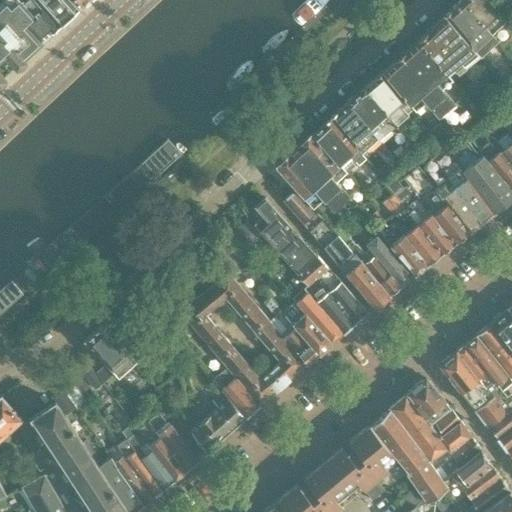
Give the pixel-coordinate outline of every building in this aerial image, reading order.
[(0,0),(0,78),(1,78),(18,62),(21,60),(20,59),(22,57),(23,57),(40,42),(23,21),(33,13),(23,1),(21,0),(20,0),(19,0),(0,0)] [(35,0),(23,0),(23,1),(33,13),(23,21),(40,42),(58,26),(35,0)] [(71,0),(35,0),(58,26),(78,8),(71,0)] [(443,14),(444,15),(480,57),(497,42),(491,34),(462,0),(460,0),(450,9),(450,8),(443,14)] [(462,0),(491,34),(509,18),(493,0),(462,0)] [(417,39),(448,75),(454,70),(458,75),(480,57),(444,15),(431,26),(417,39)] [(404,50),(399,54),(446,109),(454,103),(442,88),(452,80),(448,75),(417,39),(405,50),(404,50)] [(395,59),(382,70),(413,107),(416,110),(426,102),(438,116),(446,109),(399,54),(395,58),(395,59)] [(365,85),(396,122),(413,107),(382,70),(376,75),(377,76),(366,86),(365,85)] [(365,85),(347,101),(348,102),(379,138),(389,129),(396,122),(365,85)] [(336,110),(330,116),(361,153),(379,138),(348,102),(337,111),(336,110)] [(497,120),(511,109),(506,103),(495,111),(492,114),(497,120)] [(511,112),(502,121),(510,131),(511,133),(511,112)] [(325,122),(312,133),(344,170),(355,160),(358,163),(365,157),(361,153),(330,116),(324,122),(325,122)] [(312,133),(294,149),(340,203),(348,196),(335,181),(346,172),(344,170),(312,133)] [(491,136),(488,139),(499,152),(502,155),(511,166),(511,139),(507,134),(497,143),(491,136)] [(463,137),(447,151),(460,167),(493,212),(511,197),(511,190),(487,161),(481,154),(479,156),(463,137)] [(435,138),(426,145),(434,155),(443,148),(435,138)] [(167,141),(107,193),(121,209),(181,155),(167,141)] [(426,145),(417,152),(425,162),(433,155),(434,155),(426,145)] [(424,163),(424,166),(438,185),(436,187),(470,230),(472,228),(493,212),(460,167),(447,151),(444,147),(443,148),(434,155),(433,155),(425,162),(424,163)] [(492,148),(483,155),(487,161),(511,190),(511,166),(502,155),(500,157),(492,148)] [(340,203),(294,149),(276,166),(310,204),(320,195),(333,209),(340,203)] [(398,170),(392,175),(398,182),(403,177),(408,183),(453,242),(470,230),(436,187),(418,165),(412,158),(398,170)] [(392,175),(384,181),(393,193),(404,207),(410,215),(440,253),(453,242),(408,183),(402,188),(398,182),(392,175)] [(283,200),(303,223),(308,229),(319,219),(294,190),(283,200)] [(265,215),(254,225),(257,228),(297,273),(316,255),(315,253),(297,233),(296,239),(290,232),(291,226),(278,211),(267,198),(266,198),(257,207),(259,209),(265,215)] [(113,222),(100,206),(36,259),(50,276),(113,222)] [(384,222),(376,228),(383,237),(397,225),(404,233),(428,263),(440,253),(410,215),(404,207),(390,217),(384,222)] [(389,295),(358,259),(353,253),(352,253),(331,229),(321,217),(319,219),(308,229),(372,305),(376,305),(389,295)] [(353,253),(358,259),(389,295),(401,285),(369,248),(363,253),(356,244),(355,245),(349,237),(350,236),(339,223),(331,229),(352,253),(353,253)] [(397,225),(383,237),(389,245),(414,274),(428,263),(404,233),(397,225)] [(370,248),(369,248),(401,285),(411,276),(377,235),(366,244),(370,248)] [(223,243),(212,252),(228,272),(244,268),(239,263),(223,243)] [(316,255),(297,273),(307,285),(315,278),(327,266),(318,256),(317,255),(316,255)] [(327,266),(315,278),(326,292),(353,323),(366,312),(327,266)] [(227,272),(206,290),(217,304),(225,297),(239,313),(252,301),(227,272)] [(297,273),(290,279),(299,290),(291,298),(294,301),(330,342),(341,333),(314,302),(303,288),(307,285),(297,273)] [(13,283),(0,294),(0,325),(30,298),(13,283)] [(206,290),(201,294),(212,307),(217,304),(206,290)] [(326,292),(314,302),(341,333),(353,323),(326,292)] [(201,294),(179,312),(192,326),(205,315),(204,314),(212,307),(201,294)] [(165,295),(156,303),(166,315),(175,307),(165,295)] [(270,297),(263,303),(273,314),(286,329),(281,334),(283,337),(305,363),(317,353),(279,309),(270,297)] [(252,301),(239,313),(267,345),(281,334),(252,301)] [(285,304),(279,309),(317,353),(330,342),(294,301),(287,307),(285,304)] [(491,322),(490,323),(511,349),(511,314),(507,308),(502,313),(498,313),(492,318),(491,322)] [(205,315),(192,326),(204,341),(218,330),(205,315)] [(511,350),(489,323),(475,335),(506,375),(511,381),(511,380),(511,350)] [(135,362),(128,354),(101,324),(84,340),(106,364),(96,372),(103,382),(114,373),(118,377),(135,362)] [(218,330),(204,341),(219,358),(232,346),(218,330)] [(281,334),(267,345),(280,361),(276,365),(288,378),(305,363),(283,337),(281,334)] [(475,335),(465,344),(493,378),(496,383),(506,375),(475,335)] [(465,344),(456,350),(484,385),(489,391),(495,386),(499,391),(502,389),(496,383),(493,378),(465,344)] [(232,346),(219,358),(227,368),(233,374),(246,363),(232,346)] [(441,363),(439,365),(441,368),(475,410),(493,397),(497,402),(501,400),(509,412),(511,409),(511,395),(509,392),(506,394),(502,390),(502,389),(499,391),(495,386),(489,391),(484,385),(456,350),(449,356),(447,355),(440,361),(441,363)] [(246,363),(233,374),(235,377),(258,405),(275,389),(264,376),(260,379),(246,363)] [(276,365),(264,376),(275,389),(276,390),(288,379),(288,378),(276,365)] [(220,373),(213,378),(219,386),(220,386),(223,391),(245,416),(258,405),(235,377),(233,374),(227,368),(220,373)] [(421,379),(406,392),(428,422),(429,421),(432,426),(435,423),(433,421),(449,407),(441,397),(427,379),(425,377),(421,379)] [(217,407),(190,431),(206,452),(245,417),(245,416),(223,391),(212,401),(217,407)] [(406,392),(388,408),(416,445),(428,460),(434,468),(449,458),(452,455),(450,451),(447,446),(442,435),(439,437),(435,430),(432,426),(429,421),(428,422),(406,392)] [(0,395),(0,434),(20,417),(0,395)] [(475,410),(474,410),(487,427),(509,412),(501,400),(497,402),(493,397),(475,410)] [(21,424),(19,432),(45,472),(43,473),(65,511),(127,511),(81,443),(54,401),(30,417),(30,419),(21,424)] [(449,407),(433,421),(435,423),(443,434),(459,421),(449,407)] [(388,408),(370,423),(394,454),(407,471),(405,472),(426,502),(445,488),(447,487),(442,479),(434,468),(428,460),(416,445),(388,408)] [(487,427),(487,428),(496,439),(511,427),(511,409),(509,412),(487,427)] [(157,414),(147,421),(148,423),(157,434),(184,470),(197,460),(170,423),(167,426),(157,414)] [(443,434),(442,435),(447,446),(450,451),(469,435),(459,421),(443,434)] [(128,427),(122,431),(127,438),(163,487),(173,479),(149,445),(148,446),(138,431),(132,423),(128,427)] [(148,423),(138,431),(148,446),(149,445),(173,479),(184,470),(157,434),(148,423)] [(312,471),(276,500),(285,511),(345,511),(342,508),(341,507),(344,504),(358,494),(363,490),(371,500),(384,490),(376,480),(387,471),(382,464),(393,455),(394,454),(369,424),(333,453),(330,456),(324,460),(320,464),(314,469),(312,471)] [(511,427),(496,439),(504,450),(511,444),(511,427)] [(449,458),(434,468),(442,479),(457,467),(480,449),(469,435),(450,451),(452,455),(449,458)] [(127,438),(116,446),(117,447),(152,496),(163,487),(127,438)] [(85,440),(81,443),(127,511),(132,511),(142,504),(109,457),(100,463),(85,440)] [(117,447),(107,454),(109,457),(142,504),(152,496),(117,447)] [(457,467),(442,479),(447,487),(445,488),(450,495),(455,492),(458,489),(491,464),(480,449),(457,467)] [(458,489),(455,492),(459,498),(465,493),(470,499),(500,477),(491,464),(458,489)] [(65,511),(43,473),(20,485),(33,507),(28,510),(28,511),(65,511)] [(473,506),(466,511),(478,511),(509,489),(500,477),(470,499),(469,500),(473,506)] [(399,498),(408,510),(415,505),(420,501),(412,489),(399,498)] [(511,511),(511,493),(509,489),(478,511),(511,511)] [(434,504),(440,511),(443,511),(448,509),(441,499),(434,504)] [(285,511),(276,500),(261,511),(285,511)]
